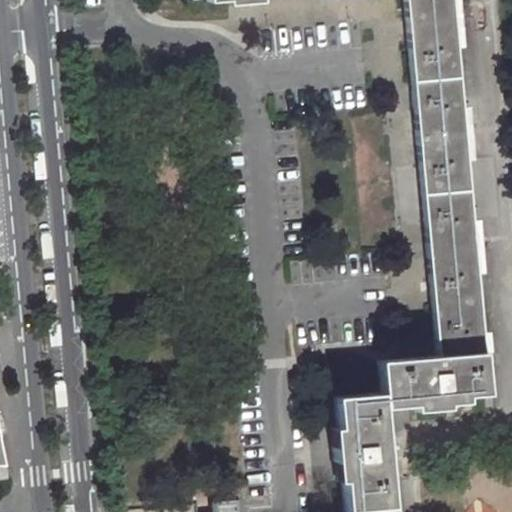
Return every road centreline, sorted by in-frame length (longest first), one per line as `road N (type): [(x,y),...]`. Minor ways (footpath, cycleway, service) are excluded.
road 1 (residential): [(122,26),(159,42),(200,46),(251,76),(285,511)]
road 2 (tertiary): [(83,511),(41,30)]
road 3 (tertiary): [(2,33),(36,511)]
